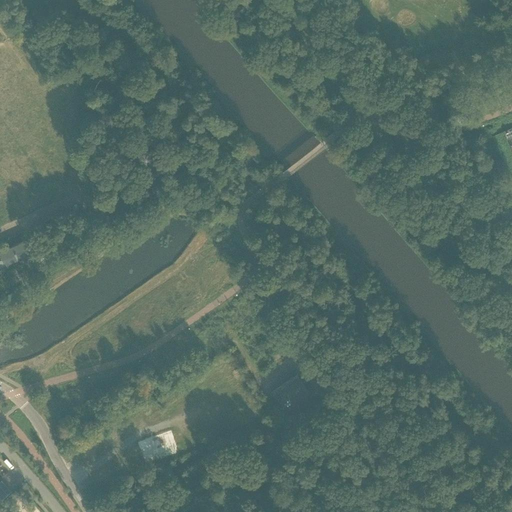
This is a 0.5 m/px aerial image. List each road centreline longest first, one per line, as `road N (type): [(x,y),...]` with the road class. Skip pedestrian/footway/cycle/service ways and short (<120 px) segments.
road 1 (unclassified): [(89,511),(38,423),(0,388)]
road 2 (unknown): [(74,488),(132,436),(197,402)]
